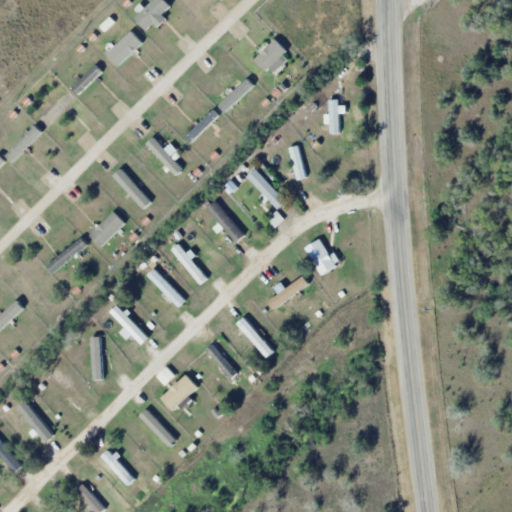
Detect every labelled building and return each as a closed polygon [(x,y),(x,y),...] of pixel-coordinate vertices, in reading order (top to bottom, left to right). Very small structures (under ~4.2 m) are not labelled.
[(342,134),(342,100),(329,100),(329,134),(342,134)] [(310,178),(300,146),(289,149),(299,181),(310,178)] [(249,178),(280,211),(290,202),(259,169),(249,178)] [(257,232),(227,197),(218,205),(248,240),(257,232)] [(327,276),(341,265),(321,240),(307,251),(327,276)] [(210,281),(184,244),(175,250),(201,287),(210,281)] [(265,272),(271,281),(279,275),(273,266),(265,272)] [(149,276),(182,309),(189,301),(156,269),(149,276)] [(278,291),(290,305),(310,289),(298,274),(278,291)] [(153,337),(121,305),(113,313),(146,345),(153,337)] [(239,326),(271,359),(278,352),(246,319),(239,326)] [(112,352),(99,339),(78,360),(91,373),(112,352)] [(239,371),(214,345),(207,352),(232,378),(239,371)] [(178,377),(170,368),(160,377),(168,386),(178,377)] [(68,393),(63,397),(80,413),(91,402),(59,370),(52,377),(68,393)] [(165,400),(178,412),(203,387),(190,374),(165,400)] [(21,431),(34,444),(59,421),(46,407),(21,431)] [(182,441),(149,409),(141,417),(174,450),(182,441)] [(0,454),(17,475),(26,468),(0,435),(0,454)] [(139,479),(110,451),(103,459),(131,487),(139,479)] [(76,490),(97,511),(106,511),(109,510),(83,483),(76,490)]
